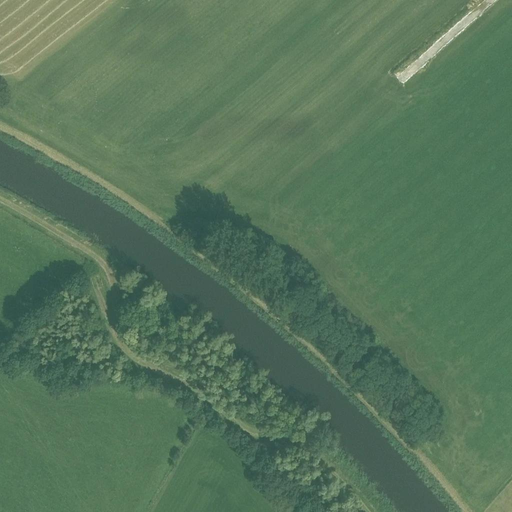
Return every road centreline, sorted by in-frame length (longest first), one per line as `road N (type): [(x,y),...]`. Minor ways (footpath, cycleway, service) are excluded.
road 1 (track): [(466,511),(349,377),(230,268),(0,124)]
road 2 (track): [(372,511),(305,442),(142,352),(119,321),(108,270)]
